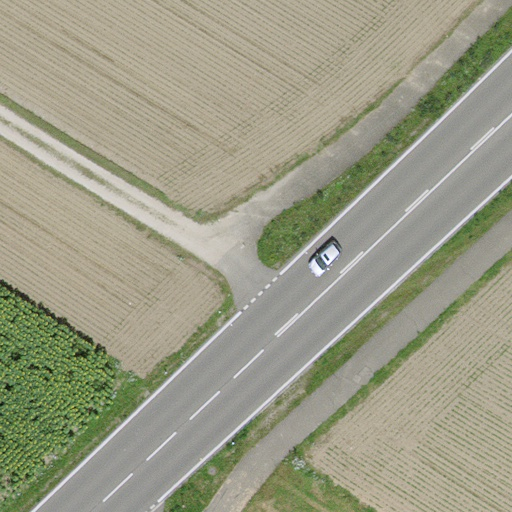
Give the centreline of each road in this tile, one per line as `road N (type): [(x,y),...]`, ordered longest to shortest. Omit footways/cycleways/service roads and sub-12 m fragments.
road 1 (primary): [(92,511),(511,114)]
road 2 (track): [(511,229),(283,439),(224,511)]
road 3 (track): [(218,252),(258,211),(359,140),(503,0)]
road 4 (track): [(0,116),(218,252)]
